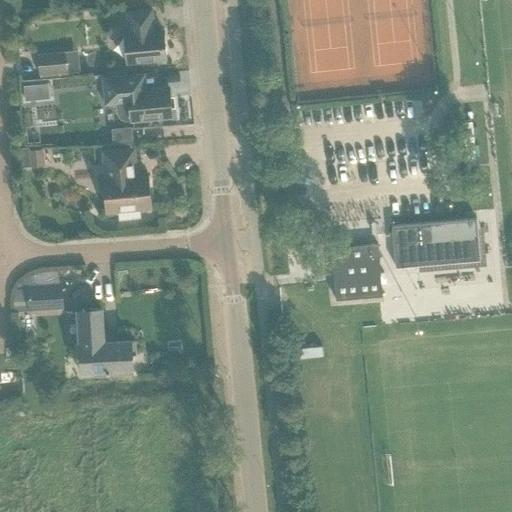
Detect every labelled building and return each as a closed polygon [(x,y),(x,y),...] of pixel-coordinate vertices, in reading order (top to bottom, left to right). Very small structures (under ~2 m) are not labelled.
[(124,34),(126,63),(166,59),(163,30),(153,31),(151,10),(126,12),(128,34),(124,34)] [(67,73),(65,51),(37,54),(39,76),(67,73)] [(132,75),(102,78),(105,105),(116,104),(117,113),(120,117),(124,120),(130,119),(130,120),(171,116),(169,88),(147,90),(145,74),(132,75)] [(35,85),(23,86),(24,100),(24,101),(37,99),(38,99),(37,85),(35,85)] [(147,174),(136,175),(134,149),(103,152),(105,178),(103,178),(107,212),(118,211),(119,219),(140,217),(139,209),(150,208),(147,174)] [(28,151),(29,167),(42,166),(40,150),(28,151)] [(293,210),(295,230),(306,228),(305,224),(304,209),(293,210)] [(476,218),(392,226),(395,267),(480,259),(476,218)] [(335,300),(382,297),(378,244),(331,248),(335,300)] [(27,288),(28,310),(62,308),(61,286),(27,288)] [(132,371),(131,355),(136,354),(135,340),(103,342),(99,342),(98,334),(102,334),(101,309),(77,310),(77,313),(80,313),(81,344),(90,344),(91,355),(80,356),(81,374),(96,373),(96,374),(105,373),(105,372),(132,371)]
